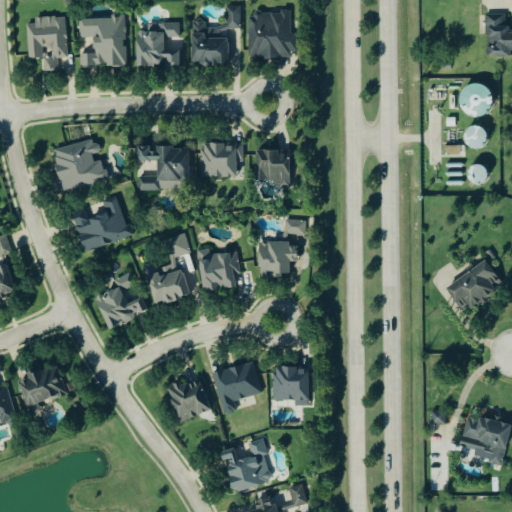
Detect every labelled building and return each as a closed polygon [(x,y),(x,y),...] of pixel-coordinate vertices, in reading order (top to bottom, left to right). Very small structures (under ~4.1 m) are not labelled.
[(238,29),(238,6),(223,6),(223,28),(190,28),(190,65),(225,65),(225,29),(238,29)] [(292,59),(292,35),(287,35),(288,12),(246,11),(246,58),(292,59)] [(511,29),(504,29),(504,15),(484,15),(484,57),(511,57),(511,29)] [(26,61),(41,61),(42,72),(56,72),(56,59),(64,59),(63,19),(25,20),(26,61)] [(123,67),(123,19),(77,19),(77,39),(90,39),(91,54),(78,54),(78,67),(123,67)] [(134,66),(177,66),(177,51),(164,51),(164,39),(177,39),(177,24),(159,24),(159,32),(134,32),(134,66)] [(460,118),(489,117),(489,86),(459,87),(460,118)] [(479,153),(488,136),(470,126),(461,143),(479,153)] [(51,150),(60,191),(104,181),(95,140),(51,150)] [(240,144),(199,144),(199,179),(240,179),(240,144)] [(187,184),(187,146),(135,146),(135,163),(152,163),(152,176),(137,176),(137,191),(179,191),(179,184),(187,184)] [(254,185),(287,185),(287,151),(254,151),(254,185)] [(128,238),(117,200),(70,213),(81,252),(128,238)] [(304,236),(305,221),(284,220),(284,235),(304,236)] [(168,260),(188,254),(183,235),(162,240),(168,260)] [(0,257),(9,255),(4,236),(0,237),(0,257)] [(294,260),(293,243),(256,244),(257,279),(287,278),(287,260),(294,260)] [(238,275),(235,253),(209,256),(208,250),(196,251),(202,292),(234,288),(232,276),(238,275)] [(444,288),(462,314),(501,287),(484,261),(444,288)] [(0,299),(15,294),(4,264),(0,265),(0,299)] [(187,296),(177,265),(144,276),(154,307),(187,296)] [(106,329),(144,313),(136,294),(124,299),(122,293),(133,288),(129,278),(92,293),(106,329)] [(220,415),(238,411),(235,401),(258,396),(251,364),(211,373),(220,415)] [(27,414),(37,411),(35,405),(64,396),(55,365),(24,375),(25,379),(17,382),(27,414)] [(307,404),(307,368),(271,368),(271,404),(307,404)] [(163,389),(175,424),(208,413),(196,378),(163,389)] [(0,426),(14,424),(5,385),(0,386),(0,426)] [(430,424),(443,424),(443,412),(430,412),(430,424)] [(466,416),(460,441),(490,447),(486,465),(500,467),(509,425),(466,416)] [(271,483),(260,441),(219,452),(230,494),(271,483)] [(289,489),(291,506),(302,505),(300,488),(289,489)] [(242,505),(243,511),(275,511),(272,498),(242,505)]
